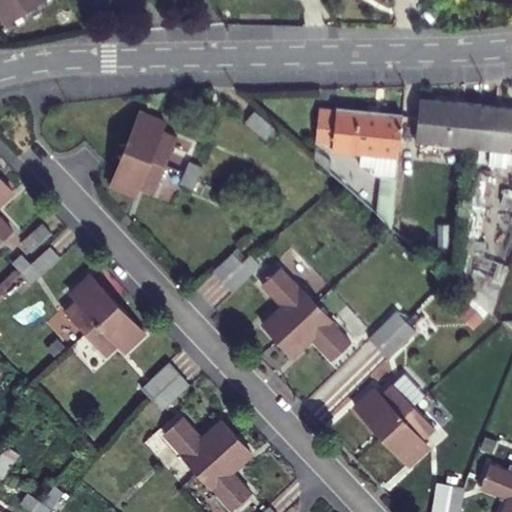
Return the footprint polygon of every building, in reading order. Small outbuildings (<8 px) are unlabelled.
[(33,0),(0,0),(0,35),(1,38),(41,10),(33,0)] [(474,150),(477,106),(417,101),(415,146),(474,150)] [(511,107),(477,106),(474,150),(511,152),(511,107)] [(275,134),(246,109),(237,118),(266,144),(275,134)] [(126,149),(165,165),(176,138),(160,131),(164,121),(141,111),(126,149)] [(397,157),(401,117),(334,111),(334,114),(317,113),(315,145),(332,146),(331,151),(360,154),(359,166),(376,167),(377,156),(397,157)] [(313,161),(327,173),(329,161),(315,148),(313,161)] [(165,165),(126,149),(110,185),(134,195),(137,189),(151,195),(165,165)] [(511,152),(474,150),(473,166),(511,168),(511,152)] [(377,156),(376,167),(375,183),(381,184),(382,181),(394,183),(397,157),(377,156)] [(0,180),(0,241),(11,230),(0,217),(0,199),(9,191),(0,180)] [(392,208),(394,183),(382,181),(381,184),(377,216),(387,225),(390,227),(390,224),(392,208)] [(393,229),(402,237),(404,210),(392,208),(390,224),(393,229)] [(52,232),(41,221),(21,240),(32,251),(52,232)] [(212,273),(222,283),(251,257),(240,245),(212,273)] [(59,258),(48,246),(28,265),(20,273),(31,285),(59,258)] [(251,257),(222,283),(230,292),(258,264),(251,257)] [(12,265),(20,273),(28,265),(20,258),(12,265)] [(278,338),(314,304),(278,265),(259,283),(280,304),(263,321),(278,338)] [(82,335),(117,303),(89,274),(69,292),(76,300),(63,314),(82,335)] [(117,303),(82,335),(103,358),(117,344),(123,351),(143,332),(117,303)] [(468,303),(458,313),(471,326),(481,316),(468,303)] [(314,304),(278,338),(294,354),(312,337),(333,359),(350,343),(314,304)] [(366,337),(376,348),(405,320),(396,309),(366,337)] [(413,328),(405,320),(376,348),(383,355),(413,328)] [(150,404),(176,375),(170,367),(143,397),(150,404)] [(189,386),(176,375),(150,404),(163,415),(189,386)] [(380,434),(411,405),(390,382),(378,394),(372,387),(353,405),(380,434)] [(411,405),(380,434),(407,463),(427,445),(419,437),(431,427),(411,405)] [(198,472),(236,438),(221,421),(203,438),(184,419),(165,437),(198,472)] [(236,438),(198,472),(234,511),(253,494),(232,471),(251,454),(236,438)] [(511,511),(511,470),(486,461),(477,484),(504,495),(497,511),(511,511)] [(450,511),(461,485),(448,481),(436,511),(450,511)] [(465,511),(474,489),(461,485),(450,511),(465,511)] [(35,511),(51,511),(53,510),(42,503),(35,511)]
